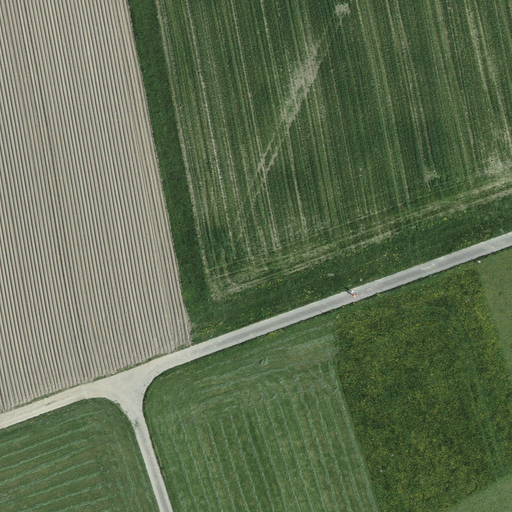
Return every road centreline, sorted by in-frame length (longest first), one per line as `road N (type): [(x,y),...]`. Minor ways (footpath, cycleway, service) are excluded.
road 1 (track): [(162,511),(116,372),(511,235)]
road 2 (track): [(0,415),(116,372)]
